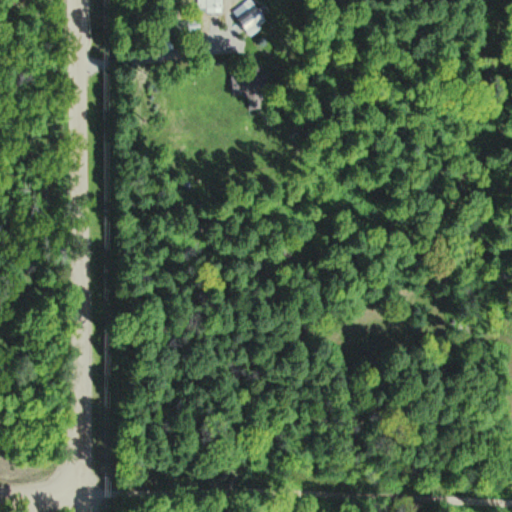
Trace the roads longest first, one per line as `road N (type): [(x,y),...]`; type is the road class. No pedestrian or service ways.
road 1 (residential): [(92,501),(82,0)]
road 2 (track): [(92,501),(511,498)]
